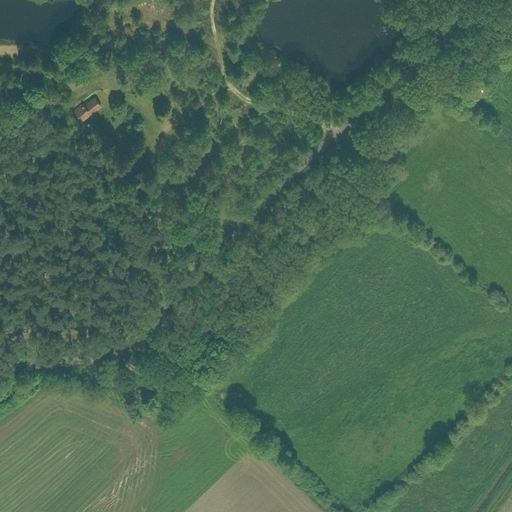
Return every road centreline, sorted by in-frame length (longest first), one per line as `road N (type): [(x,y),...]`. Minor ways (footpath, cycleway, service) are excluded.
road 1 (track): [(0,373),(107,354),(133,339),(288,177),(486,0)]
road 2 (track): [(342,128),(246,98),(231,85),(184,111)]
